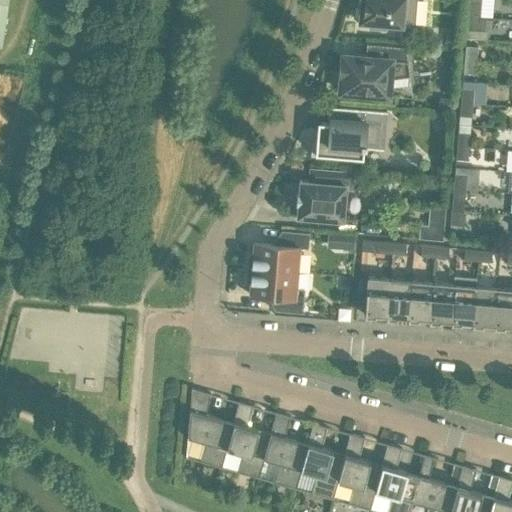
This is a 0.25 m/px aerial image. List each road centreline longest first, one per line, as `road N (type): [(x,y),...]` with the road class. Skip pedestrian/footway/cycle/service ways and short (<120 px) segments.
road 1 (residential): [(203,337),(213,247),(295,92),(325,0)]
road 2 (residential): [(511,458),(201,371),(203,337)]
road 3 (residential): [(511,364),(203,337)]
